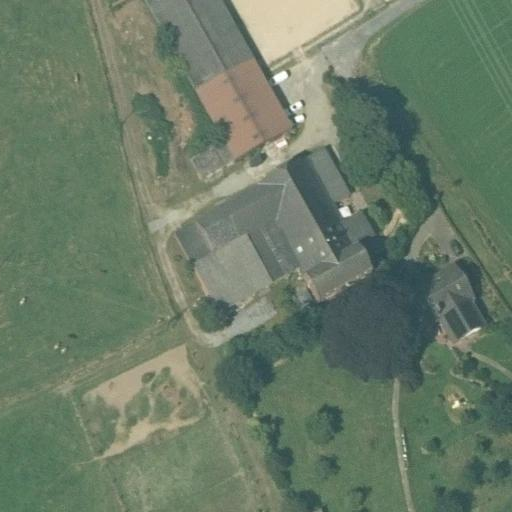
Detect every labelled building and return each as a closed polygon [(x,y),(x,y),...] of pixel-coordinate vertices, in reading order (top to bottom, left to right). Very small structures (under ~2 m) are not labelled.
[(251,63),(216,0),(142,0),(195,94),(195,95),(223,145),(224,147),(247,134),(218,81),(251,63)] [(257,150),(247,134),(224,147),(234,164),(258,151),(257,150)] [(224,147),(223,145),(212,151),(223,170),(234,164),(224,147)] [(212,151),(190,163),(201,183),(223,170),(212,151)] [(305,162),(209,216),(228,251),(237,267),(255,257),(248,246),(275,230),(305,282),(357,252),(356,252),(355,250),(342,226),(315,179),(316,179),(306,161),(305,161),(305,162)] [(209,216),(193,225),(212,259),(228,251),(209,216)] [(366,244),(353,220),(342,226),(355,250),(366,244)] [(305,282),(304,282),(303,282),(317,307),(371,277),(357,252),(305,282)] [(454,271),(437,281),(438,283),(420,293),(419,292),(402,301),(421,333),(439,322),(452,343),(480,327),(467,305),(472,302),(454,271)]
